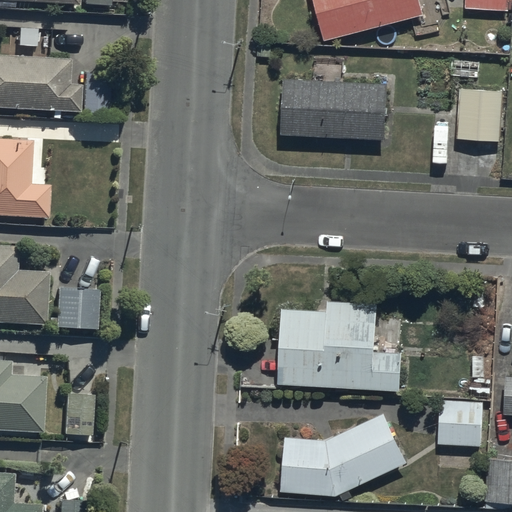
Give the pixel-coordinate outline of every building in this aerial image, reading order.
[(313,0),(324,41),(423,15),(419,0),(313,0)] [(0,110),(84,116),(87,61),(0,55),(0,110)] [(282,78),(279,139),(383,143),(385,82),(282,78)] [(499,86),(458,85),(456,137),(498,138),(499,86)] [(28,183),(30,140),(0,138),(0,215),(48,217),(49,184),(28,183)] [(0,323),(50,327),(55,247),(0,244),(0,323)] [(96,327),(97,288),(57,287),(56,327),(96,327)] [(281,300),(277,383),(398,389),(402,306),(281,300)] [(0,431),(46,435),(50,381),(13,379),(13,368),(0,367),(0,431)] [(490,372),(468,372),(467,394),(489,395),(490,372)] [(511,374),(504,374),(502,416),(511,416),(511,374)] [(93,394),(65,393),(63,434),(91,436),(93,394)] [(482,400),(439,399),(438,443),(480,444),(482,400)] [(280,493),(337,497),(407,463),(384,414),(325,443),(284,440),(280,493)] [(511,457),(484,456),(482,500),(511,501),(511,457)] [(15,475),(0,474),(0,511),(43,511),(44,505),(14,503),(15,475)] [(86,511),(87,498),(59,497),(58,511),(86,511)]
